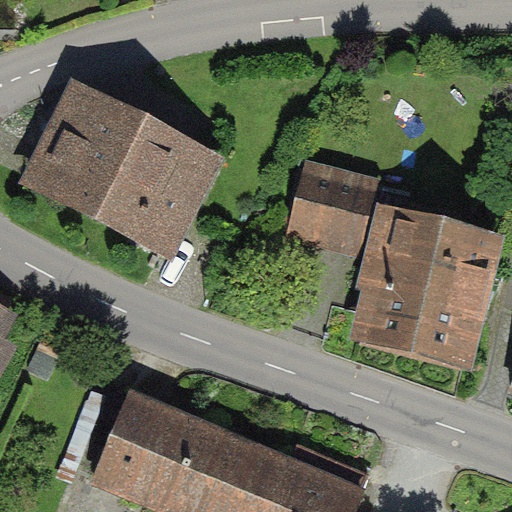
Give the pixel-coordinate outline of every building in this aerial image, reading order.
[(211,164),(78,98),(35,184),(168,250),(211,164)] [(368,188),(309,173),(294,236),(352,250),(368,188)] [(495,242),(393,217),(362,340),(464,366),(495,242)] [(0,352),(20,318),(0,306),(0,352)] [(290,465),(133,399),(98,482),(125,493),(117,511),(149,511),(153,505),(170,511),(214,511),(225,485),(273,505),(290,465)] [(297,449),(290,465),(273,505),(225,485),(214,511),(357,511),(371,480),(297,449)]
